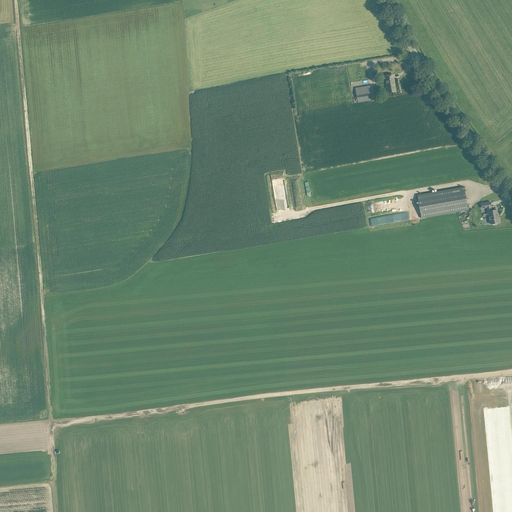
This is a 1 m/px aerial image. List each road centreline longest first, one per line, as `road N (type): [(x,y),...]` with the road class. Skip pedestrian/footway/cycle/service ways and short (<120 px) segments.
road 1 (track): [(15,0),(57,511)]
road 2 (unclassified): [(511,193),(439,94),(386,0)]
